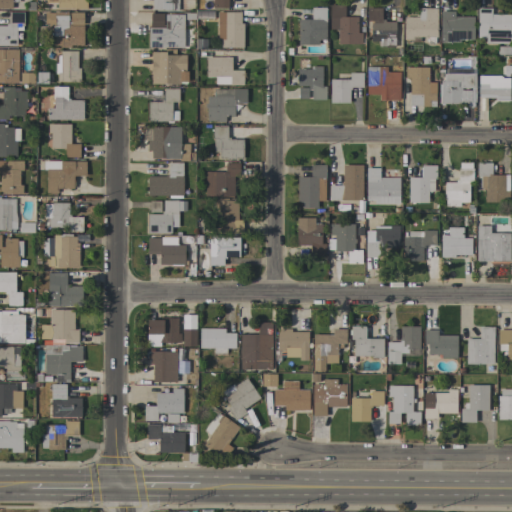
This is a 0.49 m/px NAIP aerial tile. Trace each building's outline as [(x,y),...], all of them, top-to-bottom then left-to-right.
[(18,0),(18,2),(12,2),(12,9),(0,8),(0,0),(18,0)] [(86,0),(86,9),(73,9),(57,8),(57,1),(47,1),(47,0),(86,0)] [(152,0),(178,0),(178,11),(165,10),(152,10),(152,0)] [(227,0),(227,8),(212,8),(212,0),(227,0)] [(357,33),(362,33),(361,44),(337,44),(337,29),(330,29),(330,18),(329,18),(330,4),(345,4),(344,17),(357,17),(357,33)] [(298,19),(311,19),(311,8),(326,8),(326,40),(318,40),(318,45),(298,45),(298,19)] [(381,8),(381,19),(384,19),(384,22),(395,22),(395,38),(395,47),(385,47),(385,38),(379,38),(379,42),(370,41),(371,21),(367,21),(367,8),(381,8)] [(435,37),(435,43),(427,43),(427,37),(412,37),(412,40),(403,40),(404,17),(423,17),(423,8),(437,8),(437,37),(435,37)] [(510,43),(485,43),(485,38),(477,38),(477,8),(491,8),(491,14),(511,14),(510,43)] [(473,40),(459,40),(459,43),(449,43),(440,43),(440,11),(454,11),(454,16),(473,17),(473,40)] [(16,46),(9,46),(9,47),(0,47),(0,26),(6,26),(6,24),(9,24),(9,12),(23,12),(23,26),(22,26),(22,30),(16,30),(16,46)] [(68,12),(83,12),(83,45),(71,45),(71,48),(59,48),(59,45),(52,45),(52,39),(50,39),(50,37),(46,37),(46,25),(51,25),(51,24),(44,24),(44,12),(53,12),(68,12)] [(217,38),(217,12),(240,12),(240,24),(243,24),(242,34),(243,34),(243,48),(220,47),(221,38),(217,38)] [(169,14),(184,14),(183,48),(148,47),(148,27),(166,28),(166,26),(169,26),(169,14)] [(150,26),(150,14),(163,14),(163,26),(150,26)] [(150,83),(150,51),(164,51),(164,49),(175,49),(175,55),(186,55),(186,71),(180,71),(180,83),(150,83)] [(0,50),(17,50),(18,83),(0,83),(0,50)] [(60,51),(77,51),(77,68),(80,68),(80,82),(57,82),(57,74),(55,74),(55,63),(57,63),(57,55),(60,55),(60,52),(60,51)] [(231,57),(231,70),(243,70),(243,85),(229,85),(229,84),(215,84),(215,77),(206,77),(206,57),(231,57)] [(322,86),(325,86),(325,100),(311,100),(311,89),(309,89),(309,88),(307,88),(307,99),(298,99),(298,88),(308,88),(308,86),(297,86),(297,69),(312,69),(312,66),(322,66),(322,86)] [(399,101),(379,100),(379,94),(366,94),(366,66),(386,67),(386,72),(399,72),(399,101)] [(410,78),(405,78),(405,67),(428,67),(428,82),(435,82),(435,107),(421,107),(421,106),(409,106),(410,78)] [(439,81),(442,81),(442,74),(445,74),(445,69),(474,69),(474,88),(460,88),(460,91),(471,91),(471,103),(458,103),(458,104),(439,104),(439,81)] [(36,84),(36,72),(48,72),(48,84),(36,84)] [(330,79),(349,79),(349,72),(363,73),(363,87),(351,87),(351,90),(349,90),(349,103),(329,103),(330,79)] [(509,101),(495,101),(495,98),(478,98),(478,75),(500,76),(500,78),(509,78),(509,101)] [(2,87),(13,87),(13,91),(26,91),(26,101),(30,101),(29,114),(24,114),(24,116),(8,116),(8,119),(0,119),(0,105),(1,105),(2,87)] [(52,87),(67,87),(67,99),(69,99),(69,100),(82,100),(82,119),(47,119),(47,112),(46,112),(46,110),(47,110),(47,108),(53,108),(53,99),(52,99),(52,87)] [(163,89),(178,89),(178,102),(171,102),(171,111),(178,111),(178,120),(172,120),(172,123),(167,123),(167,121),(148,121),(148,102),(161,102),(161,100),(163,100),(163,89)] [(246,104),(234,104),(234,116),(225,116),(225,122),(216,122),(216,121),(206,121),(207,108),(204,108),(204,104),(207,104),(207,97),(213,97),(213,89),(232,89),(246,89),(246,104)] [(0,157),(0,124),(2,124),(2,127),(13,127),(12,141),(16,141),(16,157),(0,157)] [(70,124),(70,144),(79,144),(79,157),(65,157),(65,149),(50,149),(50,133),(47,133),(48,124),(70,124)] [(219,159),(219,152),(213,152),(213,139),(212,139),(212,126),(227,126),(227,137),(229,138),(229,139),(243,139),(242,159),(219,159)] [(151,127),(180,127),(180,144),(189,144),(189,153),(194,153),(194,161),(178,161),(178,158),(151,158),(151,151),(147,151),(147,141),(151,141),(151,127)] [(0,161),(23,161),(23,171),(19,171),(19,185),(22,185),(21,194),(0,194),(0,161)] [(60,161),(85,162),(85,176),(75,176),(74,186),(73,186),(73,189),(57,189),(57,193),(46,193),(46,170),(43,170),(43,161),(60,161)] [(459,203),(459,206),(445,206),(445,200),(444,200),(444,182),(455,182),(455,180),(458,180),(458,169),(459,169),(459,162),(472,162),(472,169),(473,169),(473,182),(468,183),(468,203),(459,203)] [(147,196),(147,176),(165,176),(165,174),(168,174),(168,163),(182,163),(182,177),(183,177),(182,196),(182,195),(182,198),(168,198),(168,196),(147,196)] [(205,196),(205,171),(225,172),(225,163),(239,163),(239,177),(233,177),(233,196),(205,196)] [(484,189),(479,189),(479,176),(476,176),(476,163),(491,163),(491,175),(509,175),(509,202),(484,202),(484,189)] [(317,209),(302,209),(302,202),(297,202),(297,177),(310,177),(311,165),(325,165),(324,200),(317,200),(317,209)] [(328,200),(329,186),(340,186),(340,183),(342,183),(342,165),(362,165),(362,200),(328,200)] [(408,177),(421,177),(421,166),(436,166),(436,179),(434,179),(434,191),(427,191),(427,203),(408,203),(408,177)] [(399,204),(374,204),(374,200),(366,200),(366,168),(379,168),(379,177),(399,177),(399,204)] [(10,229),(10,230),(0,230),(0,198),(15,199),(15,212),(16,218),(16,229),(10,229)] [(163,200),(178,200),(178,201),(186,201),(186,211),(177,211),(177,227),(171,227),(170,233),(147,233),(147,214),(161,214),(161,212),(163,212),(163,200)] [(237,200),(237,220),(242,220),(242,233),(228,233),(228,230),(217,230),(217,216),(214,216),(214,200),(237,200)] [(149,201),(160,201),(160,212),(149,212),(149,201)] [(68,203),(68,214),(70,214),(70,217),(82,217),(82,232),(68,232),(68,227),(48,227),(48,218),(44,218),(44,204),(51,204),(51,203),(67,203),(68,203)] [(320,243),(325,244),(324,257),(309,257),(310,246),(297,245),(297,243),(296,243),(296,218),(314,218),(314,223),(321,223),(320,243)] [(32,233),(18,233),(18,223),(32,223),(32,233)] [(354,224),(353,244),(360,244),(360,250),(361,250),(361,264),(346,263),(347,251),(334,251),(334,250),(327,250),(327,239),(334,239),(334,235),(329,235),(330,224),(354,224)] [(398,249),(379,248),(379,258),(365,257),(365,230),(374,230),(374,226),(389,226),(389,225),(398,226),(398,249)] [(509,261),(476,261),(476,226),(509,226),(509,261)] [(454,255),(454,258),(440,258),(440,235),(447,235),(447,227),(462,227),(462,238),(470,238),(470,255),(454,255)] [(402,261),(403,237),(408,237),(408,231),(422,231),(422,230),(435,230),(435,245),(424,245),(424,248),(422,248),(422,261),(402,261)] [(53,234),(72,234),(72,237),(76,237),(76,243),(78,243),(78,267),(56,267),(56,258),(53,258),(53,234)] [(239,257),(226,257),(226,259),(223,259),(223,266),(208,265),(208,236),(217,236),(217,237),(239,237),(239,257)] [(175,237),(175,238),(179,238),(178,245),(184,245),(184,260),(187,260),(187,265),(158,265),(159,254),(147,254),(147,238),(160,238),(160,237),(175,237)] [(0,247),(3,247),(3,238),(16,239),(16,241),(22,241),(22,257),(18,257),(18,267),(0,267),(0,247)] [(0,292),(0,272),(15,273),(14,292),(21,292),(21,306),(7,306),(7,294),(4,294),(4,292),(0,292)] [(81,286),(81,306),(58,306),(58,286),(51,286),(52,272),(66,273),(66,284),(68,284),(68,286),(81,286)] [(48,324),(49,324),(49,310),(73,309),(73,329),(78,329),(78,343),(63,343),(63,339),(48,339),(48,324)] [(0,342),(0,310),(16,311),(16,314),(23,315),(23,343),(0,342)] [(147,320),(162,320),(162,318),(164,318),(164,310),(176,311),(176,318),(177,318),(177,333),(180,333),(180,342),(171,342),(171,345),(166,345),(166,342),(160,342),(159,347),(146,346),(147,320)] [(191,329),(192,317),(183,316),(182,328),(191,329)] [(240,334),(257,334),(257,322),(271,322),(271,358),(273,358),(273,373),(269,373),(269,369),(240,369),(240,334)] [(382,358),(371,358),(371,356),(353,356),(353,339),(350,339),(350,326),(365,326),(365,338),(383,338),(382,358)] [(419,350),(407,350),(407,353),(399,353),(399,364),(396,364),(396,366),(392,366),(392,364),(386,364),(386,342),(398,342),(398,340),(399,340),(399,326),(419,326),(419,350)] [(493,331),(495,331),(495,339),(493,339),(493,364),(465,364),(465,338),(478,339),(479,327),(493,327),(493,331)] [(199,348),(199,328),(224,328),(224,333),(235,333),(235,348),(226,348),(226,353),(213,353),(213,348),(199,348)] [(182,329),(195,329),(195,346),(181,346),(182,329)] [(307,361),(298,361),(298,355),(285,355),(285,351),(276,351),(277,329),(290,329),(290,332),(307,332),(307,361)] [(324,370),(312,370),(312,334),(327,334),(327,335),(332,335),(332,329),(345,329),(345,343),(342,343),(342,348),(337,348),(337,363),(324,363),(324,370)] [(427,344),(423,344),(423,329),(437,329),(437,335),(456,335),(456,359),(440,358),(440,354),(427,354),(427,344)] [(511,362),(505,362),(505,351),(498,351),(498,344),(497,344),(497,330),(510,330),(510,335),(511,335),(511,362)] [(75,345),(75,347),(81,347),(81,361),(69,361),(69,382),(55,382),(55,381),(52,381),(52,379),(55,379),(55,374),(43,374),(43,345),(75,345)] [(0,346),(19,347),(19,366),(19,372),(23,372),(23,380),(4,380),(4,368),(2,368),(2,366),(0,366),(0,346)] [(176,351),(176,382),(152,382),(152,365),(149,365),(149,351),(176,351)] [(260,387),(260,375),(275,375),(275,387),(260,387)] [(259,398),(243,409),(246,413),(234,421),(226,408),(229,406),(223,397),(225,397),(221,391),(232,384),(234,386),(246,378),(259,398)] [(312,384),(322,384),(322,379),(336,379),(336,384),(345,384),(345,406),(325,406),(325,416),(312,416),(312,384)] [(284,410),(284,406),(272,406),(272,390),(282,390),(282,381),(293,381),(293,386),(298,386),(298,390),(308,390),(308,410),(284,410)] [(15,390),(21,390),(21,407),(0,407),(0,383),(15,384),(15,390)] [(50,384),(65,384),(65,396),(68,396),(68,397),(81,397),(81,417),(57,417),(57,399),(50,399),(50,384)] [(411,411),(419,411),(419,425),(404,425),(404,413),(399,413),(399,424),(387,423),(387,412),(391,412),(391,397),(387,397),(387,385),(412,386),(412,388),(411,411)] [(488,410),(474,410),(474,422),(459,422),(460,409),(462,409),(462,403),(467,403),(467,385),(488,385),(488,410)] [(156,413),(156,420),(143,420),(143,406),(155,406),(155,393),(171,393),(171,388),(182,389),(182,413),(156,413)] [(456,413),(436,413),(436,418),(423,418),(423,393),(447,393),(447,389),(456,389),(456,413)] [(497,396),(500,396),(500,389),(511,389),(511,419),(497,420),(497,396)] [(349,398),(369,398),(369,391),(382,391),(382,405),(370,405),(370,408),(369,408),(369,421),(349,421),(349,398)] [(226,444),(232,448),(223,460),(202,445),(210,435),(203,430),(212,418),(213,419),(217,413),(221,416),(221,415),(239,427),(226,444)] [(164,423),(164,414),(177,414),(177,423),(164,423)] [(0,421),(7,421),(7,422),(15,422),(15,425),(22,425),(22,452),(10,452),(10,448),(0,448),(0,421)] [(64,425),(64,421),(77,421),(77,436),(66,436),(66,439),(64,439),(64,450),(47,450),(47,448),(40,448),(40,434),(44,434),(44,425),(64,425)] [(158,452),(158,439),(146,439),(146,424),(159,424),(159,425),(170,425),(170,432),(183,432),(183,452),(158,452)] [(196,453),(196,461),(181,461),(181,453),(196,453)]
